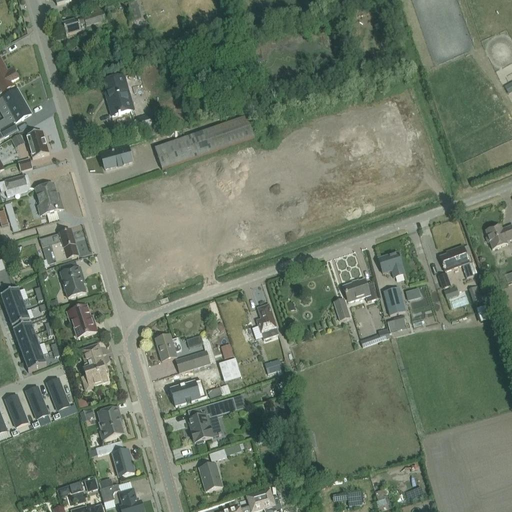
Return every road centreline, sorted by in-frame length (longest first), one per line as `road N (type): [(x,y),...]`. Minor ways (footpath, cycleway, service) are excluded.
road 1 (unclassified): [(511,186),(178,304)]
road 2 (unclassified): [(136,328),(115,292),(32,0)]
road 3 (unclassified): [(176,511),(130,351),(136,328)]
